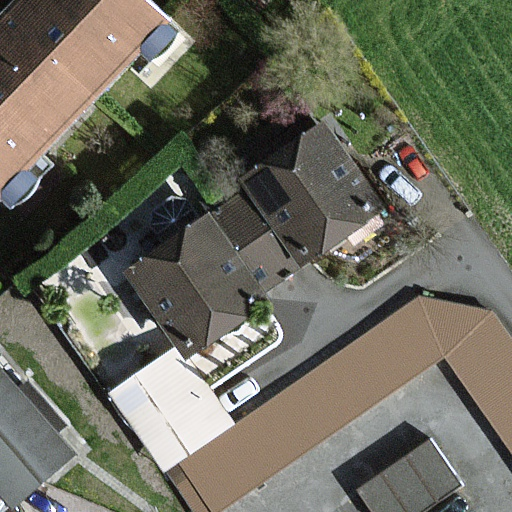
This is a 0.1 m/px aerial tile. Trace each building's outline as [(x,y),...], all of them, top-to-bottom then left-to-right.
[(174,11),(161,0),(28,0),(0,29),(0,175),(8,184),(174,11)] [(335,125),(235,197),(288,270),(309,255),(312,260),(391,202),(335,125)] [(267,286),(288,270),(235,197),(137,268),(194,347),(271,291),(267,286)] [(511,331),(497,310),(428,296),(237,430),(200,377),(179,347),(142,373),(116,392),(138,424),(170,469),(188,456),(204,478),(192,487),(210,511),(223,511),(457,349),(511,428),(511,331)] [(77,449),(2,361),(0,363),(0,473),(20,497),(77,449)] [(431,441),(358,491),(373,511),(422,511),(463,485),(431,441)] [(0,511),(5,511),(17,504),(0,480),(0,511)]
